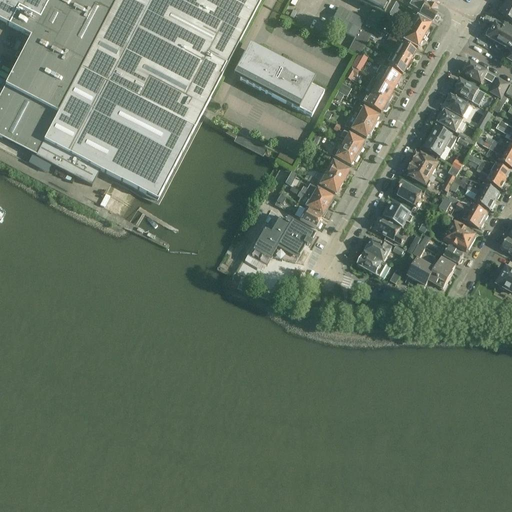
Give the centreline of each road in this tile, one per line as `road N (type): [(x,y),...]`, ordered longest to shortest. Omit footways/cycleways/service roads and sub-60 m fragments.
road 1 (residential): [(446,39),(320,263),(329,274)]
road 2 (residential): [(329,274),(459,45)]
road 3 (residential): [(452,309),(329,274)]
